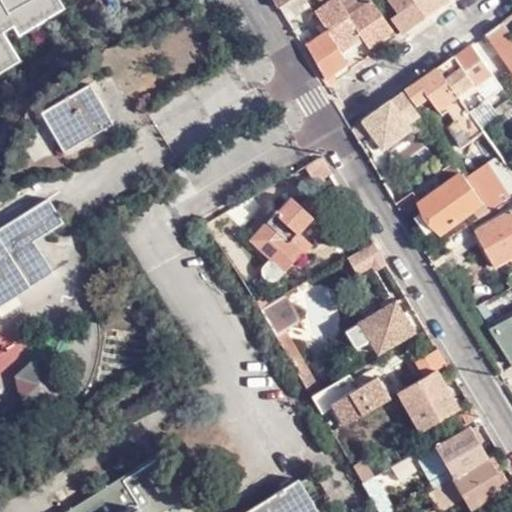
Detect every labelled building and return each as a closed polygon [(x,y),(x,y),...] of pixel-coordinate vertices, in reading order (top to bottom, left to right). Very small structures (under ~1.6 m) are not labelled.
[(0,0),(0,79),(20,67),(4,42),(15,35),(22,44),(68,17),(57,0),(0,0)] [(307,0),(290,0),(280,8),(288,21),(290,20),(312,6),(307,0)] [(372,1),(371,0),(353,0),(345,7),(351,17),(372,1)] [(393,18),(403,34),(426,17),(413,0),(380,0),(380,1),(381,0),(389,0),(399,14),(393,18)] [(413,0),(426,17),(450,0),(413,0)] [(345,7),(340,1),(317,15),(329,32),(342,53),(365,38),(351,17),(345,7)] [(394,31),(372,1),(351,17),(365,38),(371,48),(394,31)] [(511,32),(505,23),(488,35),(511,68),(511,32)] [(342,53),(329,32),(307,46),(327,79),(333,75),(349,63),(342,53)] [(473,46),(458,56),(488,100),(504,90),(473,46)] [(458,56),(440,69),(470,112),(488,100),(458,56)] [(462,149),(485,134),(482,129),(470,112),(440,69),(407,93),(423,116),(436,107),(444,119),(450,114),(456,122),(448,128),(462,149)] [(327,79),(326,80),(329,86),(337,80),(333,75),(327,79)] [(85,125),(66,91),(18,119),(39,153),(85,125)] [(407,93),(356,128),(375,159),(412,132),(416,130),(412,124),(424,116),(423,116),(407,93)] [(511,101),(510,99),(495,110),(500,116),(505,112),(511,106),(511,101)] [(488,100),(470,112),(482,129),(500,116),(495,110),(488,100)] [(412,132),(375,159),(397,196),(403,192),(391,172),(394,153),(416,137),(412,132)] [(511,199),(511,173),(501,157),(468,179),(485,204),(491,212),(509,201),(511,199)] [(163,196),(170,193),(160,178),(154,168),(129,182),(135,193),(143,207),(163,196)] [(485,204),(468,179),(465,175),(424,203),(423,204),(424,205),(443,233),(485,204)] [(408,215),(424,205),(423,204),(424,203),(416,191),(410,196),(400,202),(408,215)] [(322,229),(288,198),(248,241),(269,262),(260,272),(259,273),(258,279),(260,283),(266,285),(270,282),(322,229)] [(511,207),(509,201),(491,212),(472,225),(478,235),(511,215),(511,207)] [(65,207),(35,226),(50,249),(81,231),(65,207)] [(511,215),(478,235),(496,267),(511,257),(511,215)] [(50,249),(35,226),(0,246),(0,318),(67,278),(50,249)] [(370,242),(345,258),(355,274),(380,259),(370,242)] [(458,270),(443,243),(429,251),(445,277),(458,270)] [(298,324),(283,297),(257,312),(269,330),(273,338),(283,332),(298,324)] [(412,333),(394,302),(344,333),(354,348),(368,341),(375,355),(412,333)] [(511,319),(491,330),(511,364),(511,319)] [(289,365),(299,358),(283,332),(273,338),(289,365)] [(311,401),(320,394),(299,358),(289,365),(311,401)] [(60,408),(58,364),(19,366),(21,410),(60,408)] [(458,411),(436,371),(397,394),(421,434),(458,411)] [(357,389),(351,377),(320,394),(311,401),(320,417),(331,411),(341,428),(387,401),(373,379),(357,389)] [(475,419),(472,412),(448,426),(453,433),(475,419)] [(497,455),(478,425),(470,430),(488,460),(497,455)] [(488,460),(470,430),(437,449),(438,453),(453,480),(488,460)] [(453,480),(438,453),(422,462),(437,489),(453,480)] [(511,483),(511,480),(497,455),(488,460),(506,490),(511,483)] [(66,511),(130,511),(136,508),(138,511),(161,511),(184,498),(158,456),(66,511)] [(506,490),(488,460),(453,480),(471,510),(506,490)] [(278,485),(279,490),(245,511),(316,511),(296,481),(290,484),(287,479),(278,485)] [(372,482),(361,488),(370,504),(381,498),(372,482)] [(381,498),(370,504),(376,511),(377,511),(387,507),(381,498)]
